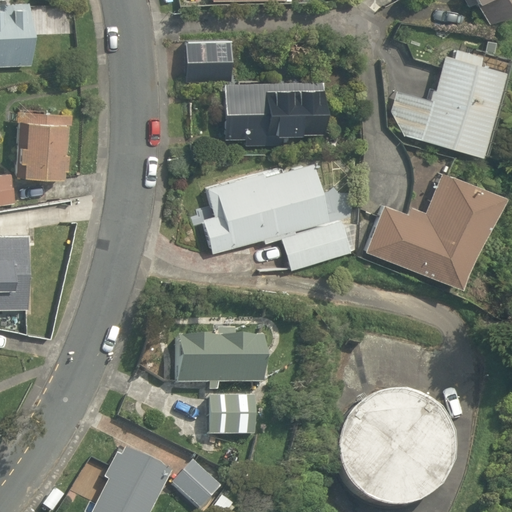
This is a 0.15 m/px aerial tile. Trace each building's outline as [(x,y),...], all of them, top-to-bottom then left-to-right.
[(210,0),(210,8),(286,13),(287,0),(210,0)] [(511,0),(483,0),(499,32),(511,25),(511,0)] [(42,9),(0,6),(0,69),(39,72),(42,9)] [(231,86),(231,81),(233,43),(187,40),(185,83),(231,86)] [(393,107),(403,133),(491,159),(511,87),(511,67),(452,50),(434,111),(395,100),(393,107)] [(335,86),(233,81),(231,140),(242,141),(242,146),(274,147),(274,137),(332,140),(335,86)] [(40,118),(24,118),(24,126),(32,126),(31,149),(22,149),(22,167),(31,167),(31,180),(77,182),(79,108),(41,107),(40,118)] [(319,165),(207,192),(213,218),(197,221),(206,256),(281,238),(288,268),(356,252),(348,216),(333,220),(319,165)] [(511,201),(511,198),(451,175),(434,216),(423,212),(419,223),(389,211),(372,255),(476,295),(511,201)] [(9,178),(0,178),(0,207),(11,207),(9,178)] [(33,241),(0,239),(0,313),(29,315),(33,241)] [(272,345),(174,340),(172,383),(269,388),(272,345)] [(255,397),(209,395),(207,441),(253,443),(255,397)] [(390,397),(380,398),(370,400),(361,404),(352,409),(344,416),(338,424),(333,433),(330,443),(328,453),(328,463),(330,473),(333,482),(338,491),(345,499),(353,506),(361,511),(363,511),(412,511),(420,508),(428,502),(435,495),(441,486),(445,477),(448,467),(448,457),(447,447),(445,437),(440,428),(435,419),(428,412),(419,406),(410,401),(400,399),(390,397)] [(144,511),(165,476),(127,455),(95,511),(144,511)] [(203,511),(224,490),(196,465),(173,490),(197,511),(203,511)]
